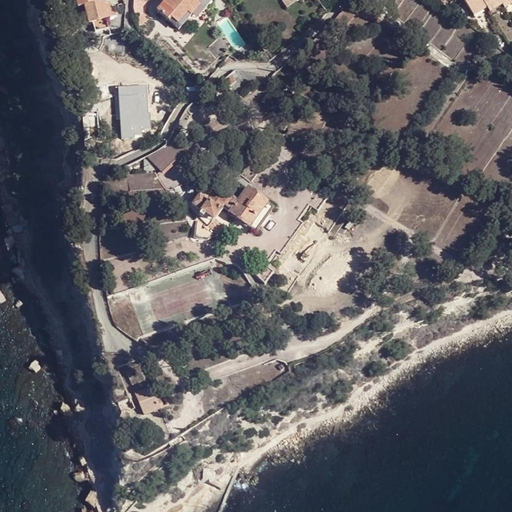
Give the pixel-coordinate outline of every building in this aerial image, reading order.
[(93,24),(106,21),(120,18),(117,7),(110,9),(105,10),(104,4),(103,0),(76,0),(79,8),(85,7),(90,25),(93,24)] [(133,0),(134,14),(143,14),(142,0),(133,0)] [(167,0),(158,11),(179,30),(200,6),(197,4),(200,0),(167,0)] [(462,0),(472,15),(485,7),(487,10),(499,1),(502,6),(510,0),(462,0)] [(511,5),(511,0),(510,0),(502,6),(505,10),(511,5)] [(502,6),(499,1),(487,10),(490,14),(502,6)] [(485,7),(472,15),(474,18),(487,10),(485,7)] [(346,9),(330,27),(340,35),(356,17),(346,9)] [(109,31),(106,21),(93,24),(95,35),(109,31)] [(270,43),(262,49),(264,53),(273,47),(270,43)] [(79,46),(68,49),(72,62),(83,59),(79,46)] [(231,76),(223,82),(229,89),(237,83),(231,76)] [(152,155),(146,158),(158,169),(162,173),(191,145),(176,129),(170,141),(166,145),(163,148),(158,151),(152,155)] [(194,148),(191,145),(162,173),(165,177),(194,148)] [(214,222),(216,220),(224,210),(257,233),(274,208),(248,189),(243,196),(234,189),(230,196),(218,188),(208,202),(199,196),(192,206),(202,213),(200,216),(203,218),(205,215),(214,222)] [(214,222),(213,224),(222,233),(226,230),(216,220),(214,222)] [(298,221),(276,251),(281,255),(303,225),(298,221)] [(213,224),(209,229),(218,237),(222,233),(213,224)] [(161,409),(153,388),(135,395),(144,417),(161,409)] [(203,468),(202,480),(208,480),(221,488),(223,485),(212,479),(214,470),(203,468)]
